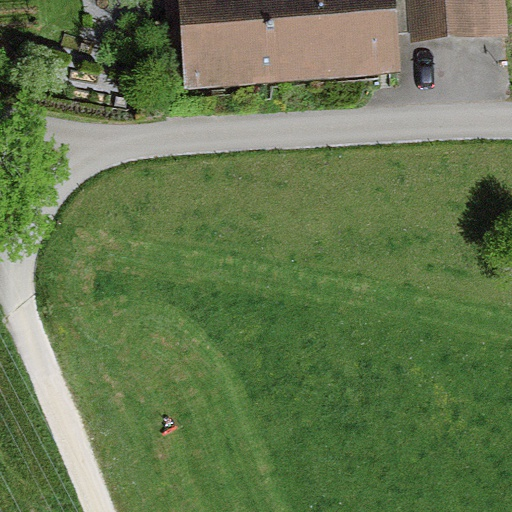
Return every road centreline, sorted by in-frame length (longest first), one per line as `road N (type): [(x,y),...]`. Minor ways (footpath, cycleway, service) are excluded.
road 1 (unclassified): [(103,144),(511,128)]
road 2 (unclassified): [(13,268),(105,511)]
road 3 (unclassified): [(103,144),(56,183),(13,268)]
